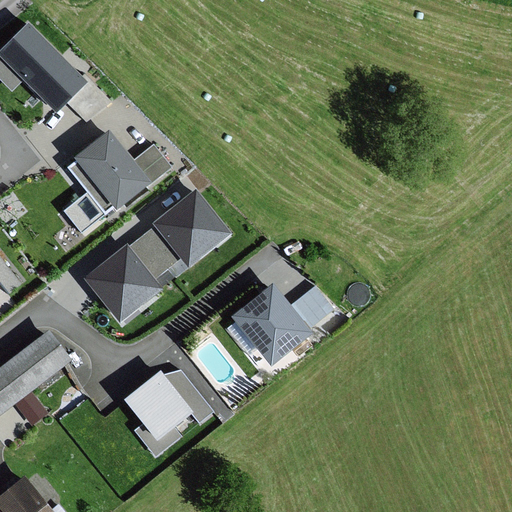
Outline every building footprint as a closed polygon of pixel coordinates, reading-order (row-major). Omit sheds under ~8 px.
[(82,77),(28,22),(0,49),(0,80),(12,92),(23,81),(57,113),(68,104),(86,122),(113,102),(84,75),(82,77)] [(134,161),(109,130),(74,158),(76,161),(66,168),(104,216),(115,207),(117,210),(171,167),(154,146),(134,161)] [(233,235),(198,190),(85,280),(121,325),(164,291),(156,281),(181,261),(188,270),(233,235)] [(0,286),(8,297),(23,285),(0,255),(0,286)] [(168,287),(187,270),(181,262),(162,280),(168,287)] [(291,305),(273,283),(231,317),(272,368),(314,334),(310,330),(335,310),(315,286),(291,305)] [(74,361),(50,330),(0,368),(0,416),(16,405),(33,427),(49,414),(32,393),(74,361)] [(162,366),(125,394),(147,423),(136,431),(159,461),(215,418),(180,371),(171,378),(162,366)] [(0,511),(53,511),(25,476),(0,496),(0,511)]
